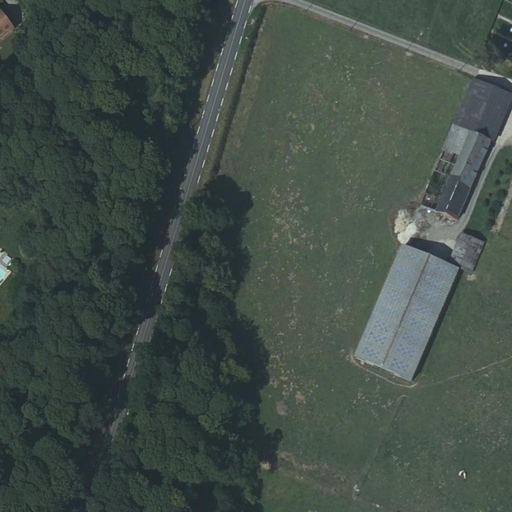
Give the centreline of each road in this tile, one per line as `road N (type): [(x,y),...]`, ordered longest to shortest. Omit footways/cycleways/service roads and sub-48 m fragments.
road 1 (secondary): [(89,511),(241,0)]
road 2 (unknown): [(267,0),(511,109)]
